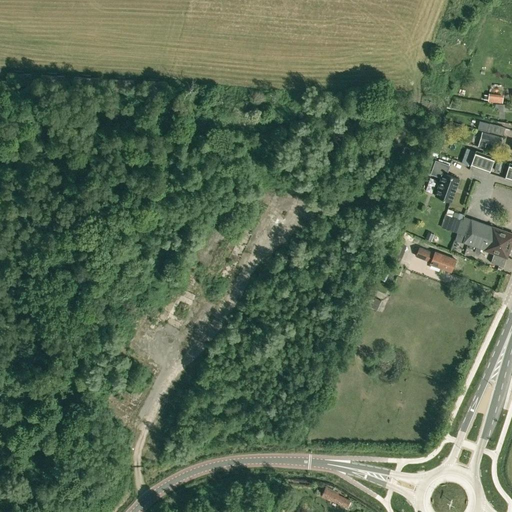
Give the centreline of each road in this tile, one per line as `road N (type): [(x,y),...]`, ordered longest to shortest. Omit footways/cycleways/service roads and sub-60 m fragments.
road 1 (track): [(0,95),(48,104),(106,98),(105,164),(94,178),(86,185),(33,184)]
road 2 (tertiary): [(324,463),(207,466),(161,487),(134,511)]
road 3 (primary): [(474,480),(511,325)]
road 4 (primary): [(511,325),(445,469)]
